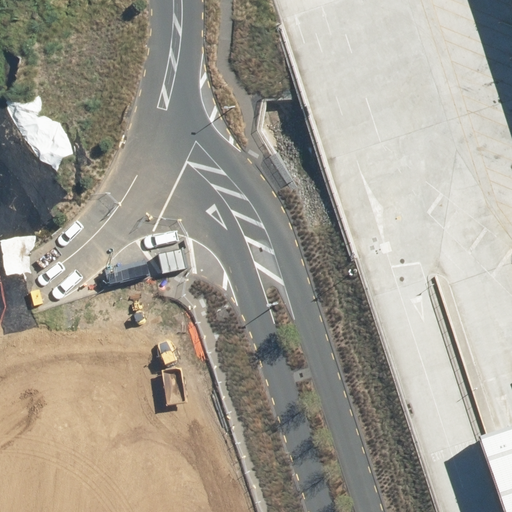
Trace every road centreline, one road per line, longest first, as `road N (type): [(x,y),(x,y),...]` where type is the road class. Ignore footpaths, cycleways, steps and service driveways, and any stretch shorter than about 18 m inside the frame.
road 1 (unclassified): [(172,109),(220,147),(280,218),(376,511)]
road 2 (unclassified): [(317,511),(229,241),(204,199),(150,163)]
road 3 (unclassified): [(11,284),(106,220),(150,163)]
